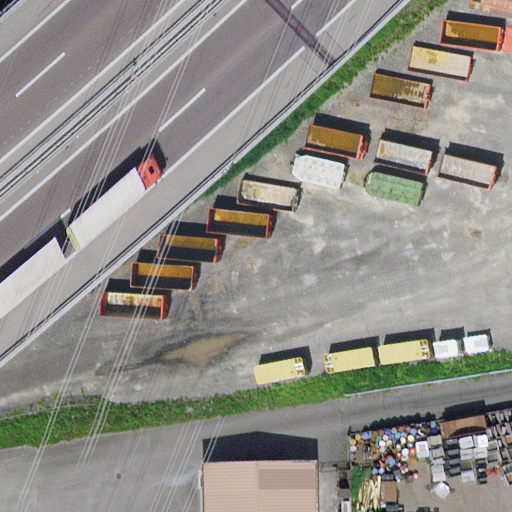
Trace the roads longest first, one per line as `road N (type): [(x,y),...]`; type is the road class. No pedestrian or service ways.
road 1 (motorway): [(0,271),(302,0)]
road 2 (tertiary): [(207,0),(0,183)]
road 3 (motorway): [(121,0),(0,108)]
